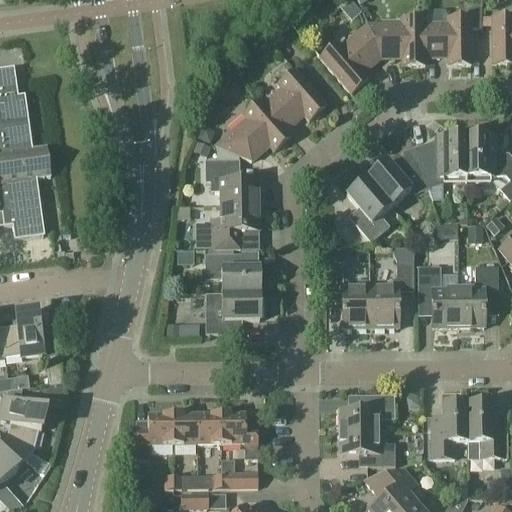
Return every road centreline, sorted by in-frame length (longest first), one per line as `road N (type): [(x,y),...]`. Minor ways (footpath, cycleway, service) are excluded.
road 1 (residential): [(303,375),(294,175),(391,100),(511,90)]
road 2 (residential): [(303,375),(511,372)]
road 3 (residential): [(111,349),(193,354),(303,375)]
road 4 (tertiary): [(96,0),(141,188)]
road 5 (tertiary): [(141,188),(143,118),(129,0)]
road 6 (tertiary): [(73,511),(111,349)]
road 7 (residential): [(324,511),(308,488),(303,375)]
road 8 (residential): [(0,295),(131,277)]
